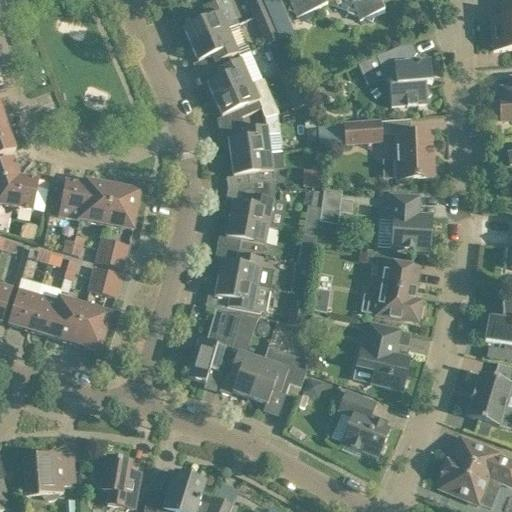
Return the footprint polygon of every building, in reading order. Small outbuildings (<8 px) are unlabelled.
[(190,47),(227,31),(238,26),(226,0),(215,0),(214,1),(215,2),(202,8),(204,12),(194,16),(197,24),(183,30),(190,47)] [(246,0),(255,19),(267,13),(261,0),(246,0)] [(325,3),(332,0),(288,0),(290,4),(291,6),(288,12),(294,14),(297,20),(327,7),(325,3)] [(349,0),(352,4),(347,14),(358,18),(360,23),(364,21),(371,24),(374,17),(384,12),(380,4),(388,0),(349,0)] [(489,47),(493,49),(493,53),(511,51),(511,3),(501,5),(503,19),(491,19),(492,38),(489,40),(489,47)] [(255,19),(267,46),(279,41),(267,13),(255,19)] [(227,31),(190,47),(198,64),(212,58),(215,65),(233,58),(238,56),(227,31)] [(267,46),(279,74),(291,69),(279,41),(267,46)] [(375,83),(386,82),(389,82),(391,109),(407,108),(427,106),(426,87),(432,86),(430,62),(421,63),(416,69),(410,64),(417,56),(412,44),(376,59),(367,63),(375,83)] [(207,85),(214,102),(251,86),(240,61),(236,63),(217,71),(221,79),(207,85)] [(279,74),(294,111),(295,111),(308,107),(291,69),(279,74)] [(511,79),(510,80),(511,91),(502,91),(503,102),(499,102),(499,105),(498,107),(498,117),(501,119),(501,122),(511,121),(511,79)] [(262,111),(264,120),(277,116),(279,115),(264,81),(251,86),(214,102),(221,119),(235,113),(239,121),(257,113),(262,111)] [(308,107),(295,111),(298,118),(306,122),(314,119),(308,107)] [(228,142),(230,161),(270,156),(282,154),(277,116),(264,120),(265,129),(242,132),(243,140),(228,142)] [(344,127),(346,146),(381,143),(379,124),(344,127)] [(8,132),(0,135),(0,157),(15,152),(8,132)] [(431,135),(411,136),(396,136),(398,182),(433,180),(431,135)] [(270,156),(230,161),(233,179),(248,177),(249,186),(269,183),(274,182),(272,170),(284,169),(283,157),(270,159),(270,156)] [(0,200),(19,178),(12,160),(0,163),(0,200)] [(309,193),(313,193),(322,194),(323,188),(320,188),(319,171),(303,171),(303,189),(309,190),(309,193)] [(19,178),(0,200),(0,206),(33,212),(35,202),(39,182),(19,178)] [(58,218),(78,222),(85,187),(65,183),(61,203),(58,218)] [(78,222),(105,228),(112,191),(101,188),(102,186),(86,183),(85,187),(78,222)] [(112,191),(105,228),(133,233),(140,193),(124,190),(124,193),(112,191)] [(307,208),(302,235),(316,238),(320,210),(322,194),(313,193),(310,209),(307,208)] [(322,212),(337,215),(340,195),(324,193),(322,212)] [(391,251),(409,252),(429,253),(431,217),(418,216),(419,199),(399,197),(390,197),(388,221),(393,221),(391,251)] [(232,204),(229,222),(268,229),(273,203),(249,198),(247,207),(232,204)] [(268,229),(229,222),(225,240),(240,243),(239,251),(258,255),(263,256),(268,229)] [(302,235),(297,265),(309,267),(312,268),(316,238),(302,235)] [(75,239),(74,245),(82,247),(84,241),(75,239)] [(101,241),(98,253),(126,260),(129,248),(101,241)] [(82,247),(74,245),(65,242),(61,254),(79,259),(82,247)] [(4,243),(1,252),(13,255),(16,247),(4,243)] [(43,265),(47,266),(50,258),(30,252),(28,259),(43,265)] [(126,260),(98,253),(95,264),(123,271),(126,260)] [(221,263),(218,281),(257,288),(262,261),(257,261),(237,257),(236,265),(221,263)] [(50,258),(47,266),(59,270),(62,261),(50,258)] [(69,262),(66,272),(75,274),(78,265),(69,262)] [(376,284),(374,298),(379,299),(376,317),(376,318),(398,321),(417,325),(421,303),(413,302),(419,270),(399,267),(386,264),(382,285),(376,284)] [(309,267),(297,265),(294,281),(306,283),(309,267)] [(94,270),(91,282),(118,289),(121,277),(102,272),(94,270)] [(75,274),(66,272),(64,281),(73,284),(75,274)] [(257,288),(218,281),(214,299),(229,302),(227,310),(252,315),(252,312),(266,315),(270,291),(257,288)] [(118,289),(91,282),(88,293),(115,301),(118,289)] [(0,286),(0,324),(2,325),(12,290),(0,286)] [(8,326),(27,332),(37,298),(18,292),(13,307),(8,326)] [(311,292),(309,307),(327,309),(329,294),(311,292)] [(27,332),(47,338),(57,304),(37,298),(27,332)] [(63,341),(74,344),(85,308),(58,300),(57,304),(47,338),(62,343),(63,341)] [(485,343),(497,345),(497,347),(505,349),(507,344),(511,345),(511,302),(507,304),(502,305),(503,321),(490,319),(488,328),(485,343)] [(85,308),(74,344),(85,347),(84,349),(100,354),(111,316),(85,308)] [(288,327),(303,329),(306,314),(290,311),(288,327)] [(237,329),(240,317),(229,315),(224,330),(220,329),(217,330),(212,346),(198,342),(195,354),(187,380),(205,386),(209,371),(217,373),(224,351),(230,353),(237,329)] [(313,315),(306,333),(323,340),(331,323),(313,315)] [(254,321),(240,317),(237,329),(251,333),(254,321)] [(401,333),(371,326),(368,326),(362,350),(361,350),(356,370),(374,374),(371,385),(402,392),(403,389),(407,387),(409,380),(406,376),(410,361),(395,358),(401,333)] [(183,344),(181,350),(195,354),(198,342),(184,338),(183,344)] [(268,350),(263,362),(249,400),(267,406),(272,392),(280,395),(285,397),(289,387),(289,386),(300,390),(305,375),(304,363),(268,350)] [(232,394),(249,400),(263,362),(237,353),(236,358),(229,377),(237,380),(232,394)] [(511,385),(498,381),(479,375),(466,418),(507,431),(511,415),(511,385)] [(308,381),(303,396),(318,401),(323,386),(308,381)] [(285,397),(296,401),(300,390),(289,387),(285,397)] [(389,432),(383,429),(386,423),(371,417),(376,405),(346,393),(338,412),(353,418),(341,448),(360,455),(361,452),(378,459),(379,455),(382,455),(385,447),(383,445),(389,432)] [(449,455),(446,464),(438,484),(442,485),(440,491),(478,506),(489,479),(511,488),(511,464),(497,458),(498,456),(460,440),(453,457),(449,455)] [(60,456),(50,457),(50,452),(37,452),(37,458),(23,459),(26,499),(41,498),(43,502),(48,503),(53,503),(57,501),(59,496),(63,496),(62,490),(75,489),(73,462),(60,462),(60,456)] [(107,460),(104,479),(101,493),(109,494),(107,507),(133,511),(140,475),(129,473),(131,464),(107,460)] [(209,511),(211,508),(199,504),(205,484),(197,482),(196,478),(186,474),(183,477),(174,475),(167,498),(149,493),(144,511),(209,511)] [(0,511),(7,511),(11,511),(1,482),(0,482),(0,511)] [(75,511),(75,503),(65,503),(65,511),(75,511)]
